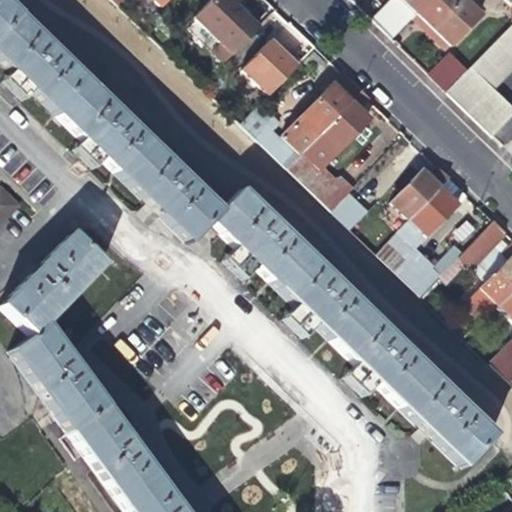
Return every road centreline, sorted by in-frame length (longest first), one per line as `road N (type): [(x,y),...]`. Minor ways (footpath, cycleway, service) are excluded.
road 1 (residential): [(157,264),(195,289),(349,441),(351,511)]
road 2 (residential): [(303,0),(511,203)]
road 3 (residential): [(0,116),(157,264)]
